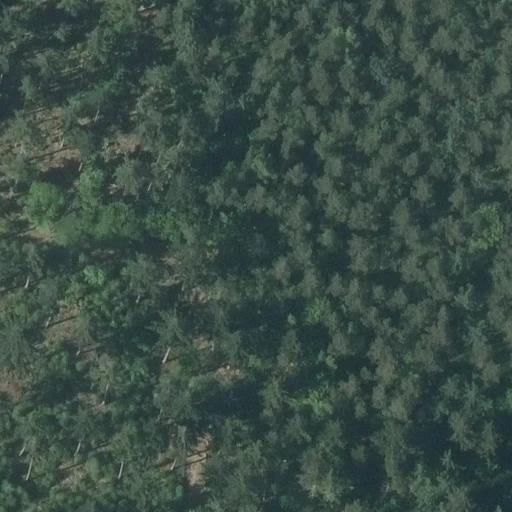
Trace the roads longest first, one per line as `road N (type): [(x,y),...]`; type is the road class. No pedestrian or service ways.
road 1 (track): [(198,511),(200,230)]
road 2 (track): [(200,230),(202,0)]
road 3 (track): [(200,230),(80,233),(0,182)]
